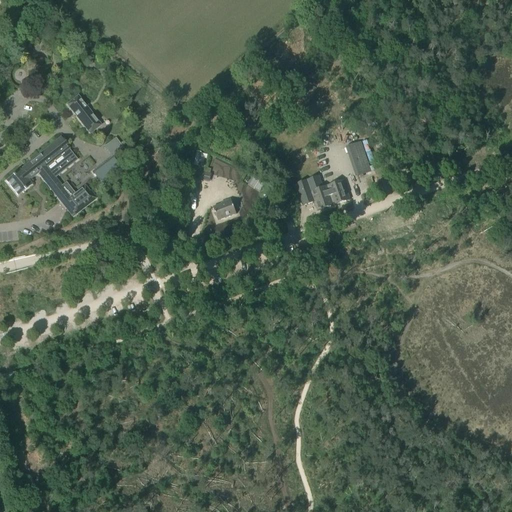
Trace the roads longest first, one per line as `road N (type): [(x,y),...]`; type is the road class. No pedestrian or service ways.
road 1 (unknown): [(332,0),(215,99),(139,183),(118,239)]
road 2 (track): [(0,339),(307,232)]
road 3 (unknown): [(288,511),(269,394),(239,360),(177,343),(169,322)]
road 4 (track): [(307,232),(511,160)]
